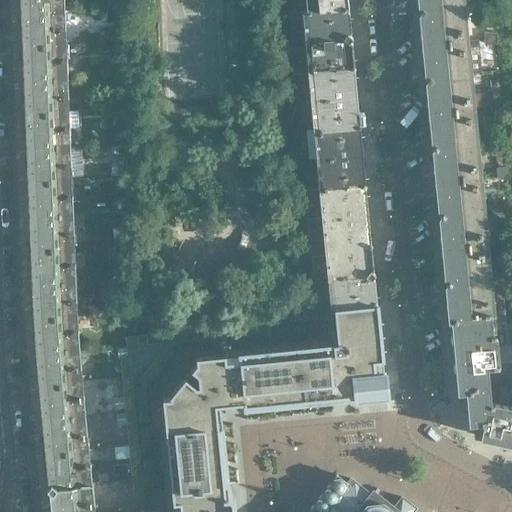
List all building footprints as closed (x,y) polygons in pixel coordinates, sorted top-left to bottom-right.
[(64,11),(63,0),(19,0),(20,13),(64,11)] [(418,0),(419,10),(459,7),(458,0),(418,0)] [(347,3),(311,7),(306,7),(311,66),(353,62),(347,3)] [(467,50),(466,39),(465,29),(461,30),(459,7),(419,10),(426,78),(465,74),(463,50),(467,50)] [(64,29),(64,11),(20,13),(21,46),(60,45),(59,30),(64,29)] [(494,37),(493,29),(481,30),(482,38),(494,37)] [(495,45),(494,37),(482,38),(483,46),(495,45)] [(66,77),(66,59),(61,59),(60,45),(21,46),(22,79),(66,77)] [(358,120),(353,62),(311,66),(317,124),(358,120)] [(474,117),(473,107),(472,97),(468,98),(465,74),(426,78),(432,145),(472,141),(470,117),(474,117)] [(67,95),(66,77),(22,79),(24,113),(63,112),(62,96),(67,95)] [(296,97),(295,85),(280,86),(280,98),(296,97)] [(500,105),(500,97),(488,98),(488,106),(500,105)] [(501,112),(500,105),(488,106),(489,114),(501,112)] [(69,147),(68,128),(63,128),(63,112),(24,113),(25,149),(69,147)] [(364,179),(358,120),(317,124),(322,183),(364,179)] [(480,185),(479,175),(478,165),(474,165),(472,141),(432,145),(439,212),(478,208),(476,185),(480,185)] [(70,166),(69,147),(25,149),(27,183),(66,181),(65,166),(70,166)] [(507,172),(506,164),(494,165),(495,173),(507,172)] [(508,180),(507,172),(495,173),(496,181),(508,180)] [(376,303),(370,237),(364,179),(322,183),(325,217),(328,241),(334,308),(376,303)] [(72,215),(71,196),(66,196),(66,181),(27,183),(28,217),(72,215)] [(486,251),(485,241),(484,231),(480,231),(478,208),(439,212),(445,280),(485,276),(482,252),(486,251)] [(73,234),(72,215),(28,217),(29,251),(68,249),(68,234),(73,234)] [(511,238),(511,230),(501,232),(501,240),(511,238)] [(511,246),(511,238),(501,240),(502,248),(511,246)] [(75,281),(74,264),(69,264),(68,249),(29,251),(31,284),(75,281)] [(487,300),(485,276),(445,280),(449,320),(452,320),(489,316),(493,315),(491,300),(487,300)] [(72,314),(71,299),(76,299),(75,281),(31,284),(32,305),(33,319),(72,314)] [(228,511),(218,410),(279,404),(355,397),(385,394),(383,372),(379,339),(376,304),(333,308),(336,343),(332,344),(329,316),(125,337),(142,511),(228,511)] [(81,347),(79,329),(74,330),(72,314),(33,319),(34,348),(35,353),(81,347)] [(496,346),(494,330),(490,331),(489,316),(452,320),(453,334),(452,334),(450,336),(450,342),(453,344),(454,344),(454,346),(455,346),(458,349),(459,349),(496,346)] [(496,353),(496,346),(459,349),(459,356),(496,353)] [(80,381),(78,366),(83,366),(81,347),(35,353),(38,386),(80,381)] [(511,407),(490,403),(487,365),(497,364),(496,353),(459,356),(456,360),(455,360),(456,362),(455,362),(453,365),(453,370),(456,372),(457,372),(458,392),(460,393),(467,392),(469,411),(473,411),(475,434),(483,436),(483,437),(494,440),(495,437),(507,440),(507,442),(511,443),(511,407)] [(89,415),(87,396),(82,397),(80,381),(38,386),(41,421),(89,415)] [(88,450),(86,435),(91,434),(89,415),(41,421),(44,455),(88,450)] [(96,482),(95,465),(89,465),(88,450),(44,455),(47,487),(96,482)] [(409,511),(415,505),(403,495),(395,505),(375,491),(373,494),(353,478),(326,511),(409,511)] [(94,511),(93,499),(98,499),(96,482),(47,487),(49,511),(94,511)]
